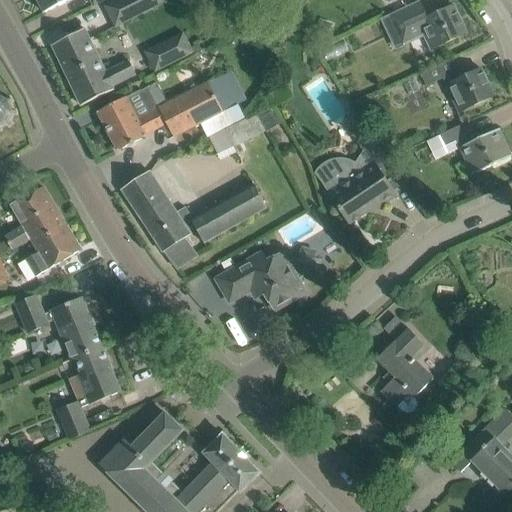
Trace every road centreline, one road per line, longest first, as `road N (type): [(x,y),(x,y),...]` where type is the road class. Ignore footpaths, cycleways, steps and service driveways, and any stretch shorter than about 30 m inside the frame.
road 1 (residential): [(511,201),(427,242),(328,323),(232,382)]
road 2 (tertiary): [(232,382),(130,260),(64,145)]
road 3 (unknown): [(107,511),(74,474),(79,439),(211,357)]
road 4 (tertiary): [(356,511),(232,382)]
road 5 (tertiary): [(64,145),(0,24)]
